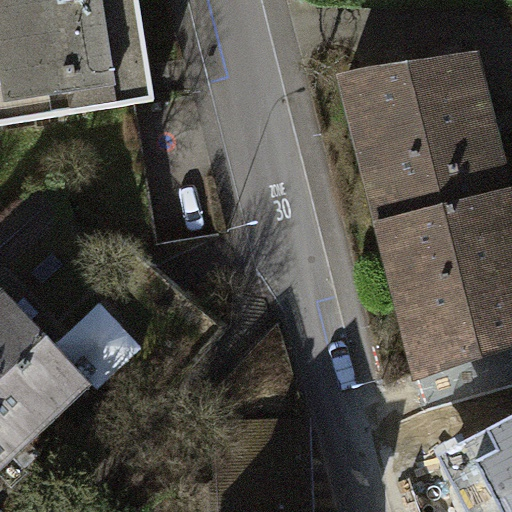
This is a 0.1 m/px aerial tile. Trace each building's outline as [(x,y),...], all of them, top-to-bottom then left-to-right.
[(0,0),(0,116),(147,94),(132,0),(0,0)] [(345,74),(383,225),(497,198),(462,55),(345,74)] [(383,225),(424,372),(511,341),(511,255),(497,198),(383,225)] [(1,289),(0,289),(0,471),(92,386),(1,289)] [(511,511),(511,418),(437,457),(465,511),(511,511)] [(298,511),(295,423),(206,426),(208,511),(298,511)]
